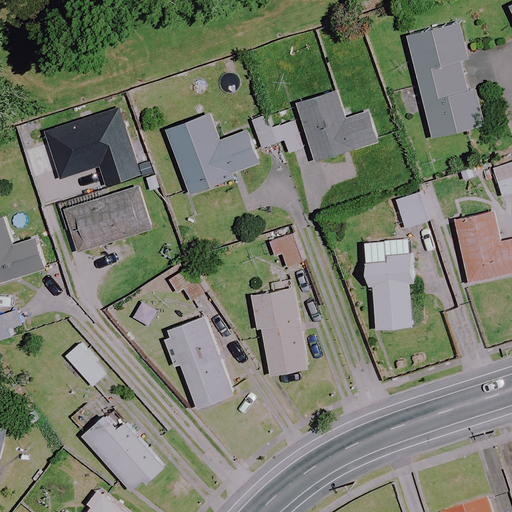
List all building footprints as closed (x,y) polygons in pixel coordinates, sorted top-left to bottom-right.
[(471,87),(456,21),(408,32),(431,133),(482,121),(474,86),(471,87)] [(346,119),(338,92),(299,103),(316,160),(379,142),(370,112),(346,119)] [(258,150),(250,127),(221,137),(213,113),(169,129),(191,193),(235,177),(234,172),(262,162),(258,150)] [(34,116),(0,123),(0,153),(1,157),(33,151),(30,135),(38,133),(34,116)] [(256,125),(264,148),(285,141),(289,153),(304,148),(294,121),(273,129),(270,120),(256,125)] [(511,193),(511,177),(498,182),(503,197),(511,193)] [(156,227),(142,183),(69,206),(83,250),(156,227)] [(430,220),(421,191),(397,198),(406,228),(430,220)] [(67,230),(60,201),(43,205),(50,234),(67,230)] [(511,239),(502,241),(495,212),(457,220),(470,282),(511,272),(511,239)] [(14,246),(6,218),(0,219),(0,282),(48,269),(39,238),(14,246)] [(304,261),(295,232),(271,240),(276,256),(284,254),(287,266),(304,261)] [(418,324),(406,241),(367,247),(378,329),(418,324)] [(207,292),(193,267),(170,279),(178,293),(185,289),(192,300),(207,292)] [(309,367),(294,288),(257,295),(272,375),(309,367)] [(236,393),(207,317),(164,334),(176,365),(182,362),(199,407),(236,393)] [(0,339),(13,338),(10,320),(0,321),(0,339)] [(108,373),(82,343),(67,355),(94,386),(108,373)] [(119,429),(106,414),(84,434),(136,493),(166,466),(127,422),(119,429)] [(0,458),(8,424),(0,422),(0,458)] [(129,511),(100,489),(90,501),(93,504),(86,511),(66,511),(65,510),(63,511),(129,511)] [(497,511),(493,498),(446,511),(497,511)]
